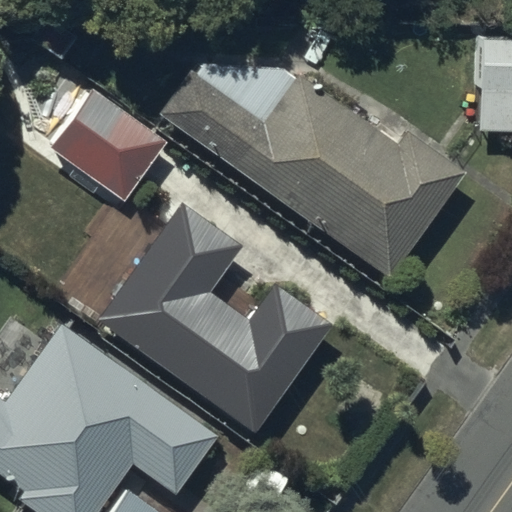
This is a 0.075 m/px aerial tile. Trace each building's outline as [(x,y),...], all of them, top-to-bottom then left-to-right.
[(511,40),(475,39),(473,130),(511,130),(511,40)] [(183,72),(151,112),(383,277),(457,173),(399,132),(396,136),(379,124),(373,133),(291,74),(287,80),(273,70),(194,65),(188,76),(183,72)] [(88,89),(46,146),(120,201),(162,144),(88,89)] [(176,203),(94,317),(248,431),(328,325),(269,281),(241,318),(204,290),(236,247),(176,203)] [(0,478),(16,490),(11,498),(30,511),(86,511),(122,462),(170,497),(213,437),(55,324),(42,342),(24,329),(0,362),(0,478)] [(152,511),(123,490),(107,511),(152,511)]
